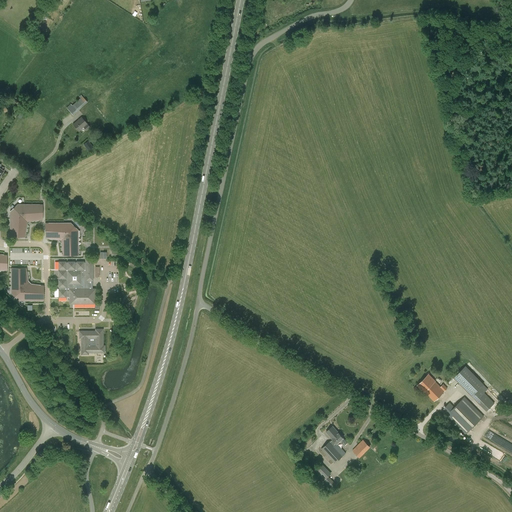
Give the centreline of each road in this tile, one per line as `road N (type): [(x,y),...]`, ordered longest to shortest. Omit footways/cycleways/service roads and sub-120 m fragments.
road 1 (primary): [(130,459),(182,294),(240,0)]
road 2 (unclassified): [(511,493),(198,302)]
road 3 (unclassified): [(198,302),(250,54),(348,0)]
road 4 (residential): [(169,279),(16,168)]
road 5 (unclassified): [(147,467),(198,302)]
road 6 (residential): [(96,447),(98,411),(26,327)]
road 7 (residential): [(46,319),(101,317),(103,261),(94,261)]
